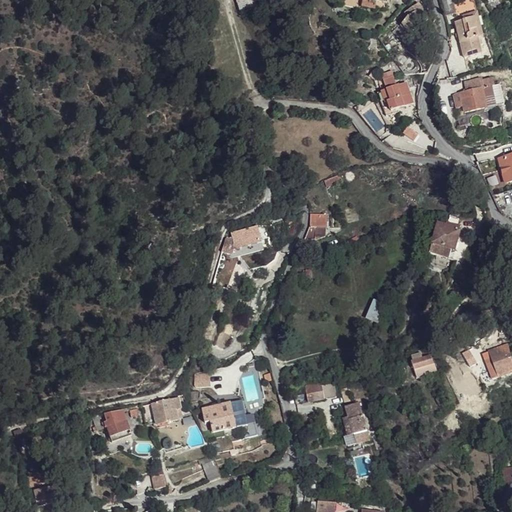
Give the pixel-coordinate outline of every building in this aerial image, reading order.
[(255,0),(238,0),(241,10),(257,5),(255,0)] [(363,0),(362,6),(386,11),(387,6),(394,8),(395,0),(363,0)] [(445,0),(442,0),(446,18),(457,15),(454,3),(451,0),(445,0)] [(473,21),(478,40),(483,39),(474,0),(473,0),(468,1),(472,15),(473,21)] [(460,2),(463,18),(472,15),(468,1),(460,2)] [(409,35),(416,30),(429,22),(417,6),(405,15),(409,20),(402,25),(409,35)] [(464,60),(481,55),(478,40),(473,21),(465,23),(456,25),(464,60)] [(387,91),(381,93),(388,114),(413,106),(406,85),(397,87),(394,79),(387,81),(383,82),(387,91)] [(466,94),(461,95),(465,111),(465,114),(497,107),(492,88),(494,88),(492,80),(482,82),(481,80),(464,84),(466,94)] [(492,88),(497,107),(504,106),(499,87),(494,88),(492,88)] [(465,111),(461,95),(453,97),(457,113),(465,111)] [(408,129),(403,135),(414,142),(418,135),(408,129)] [(511,156),(499,160),(505,184),(511,182),(511,156)] [(339,179),(325,183),(327,189),(341,184),(339,179)] [(312,217),(311,229),(307,238),(312,239),(312,238),(312,235),(314,229),(327,230),(327,217),(312,217)] [(438,225),(433,245),(452,250),(455,251),(460,231),(438,225)] [(327,230),(314,229),(312,235),(312,238),(326,239),(327,230)] [(229,237),(225,251),(234,254),(238,243),(257,238),(256,231),(249,232),(229,237)] [(433,245),(431,253),(449,258),(452,250),(433,245)] [(374,300),(366,318),(378,323),(388,299),(378,295),(375,301),(374,300)] [(453,295),(446,302),(450,306),(457,300),(453,295)] [(497,313),(482,319),(485,326),(499,320),(497,313)] [(221,331),(214,346),(223,349),(230,335),(221,331)] [(493,359),(499,378),(511,372),(511,365),(509,352),(508,346),(501,349),(491,353),(489,354),(492,359),(493,359)] [(463,355),(471,370),(477,365),(469,352),(463,355)] [(414,372),(434,366),(430,357),(423,360),(421,355),(412,358),(413,363),(411,363),(414,372)] [(493,381),(499,378),(493,359),(492,359),(486,362),(493,381)] [(417,378),(436,372),(434,366),(414,372),(417,378)] [(322,385),(306,388),(307,398),(308,398),(323,395),(322,385)] [(323,395),(308,398),(309,403),(325,401),(323,395)] [(181,401),(153,406),(156,423),(178,419),(176,410),(180,409),(182,409),(181,401)] [(359,404),(346,408),(349,418),(343,420),(348,436),(354,434),(357,445),(369,441),(359,404)] [(214,436),(222,435),(224,434),(231,433),(237,432),(232,407),(212,411),(215,424),(212,425),(214,436)] [(204,412),(207,426),(212,425),(215,424),(212,411),(204,412)] [(106,428),(110,444),(130,438),(123,412),(106,415),(108,423),(109,427),(106,428)] [(92,416),(95,427),(106,423),(104,414),(92,416)] [(222,480),(216,467),(205,472),(211,485),(222,480)] [(511,469),(503,470),(505,486),(511,484),(511,469)] [(168,489),(164,477),(152,480),(155,492),(168,489)] [(36,491),(39,505),(60,501),(57,487),(36,491)] [(317,511),(335,511),(337,504),(319,502),(318,504),(317,511)]
